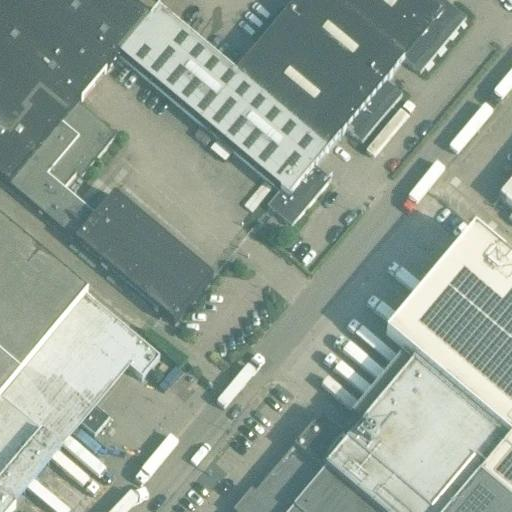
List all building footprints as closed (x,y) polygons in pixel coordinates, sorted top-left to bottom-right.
[(123,0),(0,0),(0,182),(163,320),(173,328),(213,281),(113,198),(95,220),(63,193),(76,177),(81,181),(116,139),(101,126),(94,121),(78,107),(81,104),(105,76),(118,60),(124,65),(217,142),(234,156),(273,190),(280,195),(267,211),(269,213),(291,231),(330,184),(315,171),(346,134),(357,144),(361,147),(401,99),(398,96),(386,86),(404,65),(419,78),(465,23),(452,12),(443,4),(437,0),(429,0),(427,4),(422,0),(299,0),(297,3),(287,15),(259,49),(248,61),(235,77),(212,59),(203,51),(191,41),(157,13),(149,22),(123,0)] [(511,185),(498,202),(511,213),(511,185)] [(0,511),(10,511),(0,503),(0,499),(68,419),(94,440),(109,423),(83,401),(115,362),(141,384),(159,364),(85,302),(87,300),(0,227),(0,511)] [(511,511),(511,270),(493,255),(404,362),(414,370),(415,369),(510,449),(479,487),(509,511),(511,511)] [(294,452),(243,511),(509,511),(479,487),(510,449),(415,369),(414,370),(404,362),(402,361),(351,422),(352,423),(363,432),(352,446),(321,419),(293,451),(294,452)]
